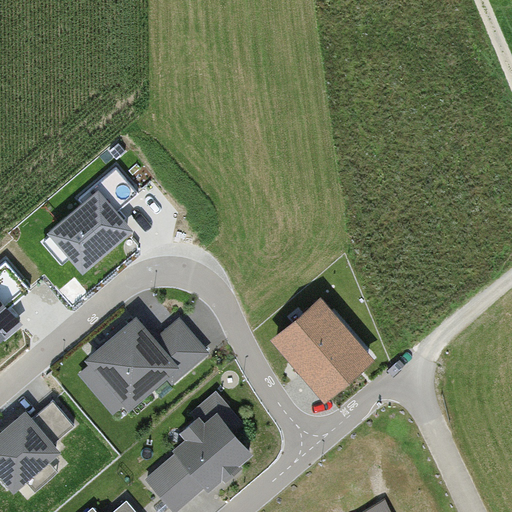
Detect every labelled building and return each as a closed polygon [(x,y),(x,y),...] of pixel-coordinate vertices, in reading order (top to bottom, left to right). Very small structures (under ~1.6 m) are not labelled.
[(371,365),(323,308),(277,347),(326,403),(371,365)] [(154,347),(136,327),(91,367),(94,369),(84,378),(115,414),(122,407),(129,415),(169,380),(174,385),(207,356),(180,325),(154,347)] [(26,419),(0,441),(0,476),(15,494),(58,457),(52,450),(75,430),(54,406),(32,426),(26,419)] [(210,494),(251,459),(218,420),(206,430),(200,424),(184,439),(189,445),(175,457),(177,459),(152,481),(177,510),(204,487),(210,494)] [(390,511),(384,498),(360,511),(390,511)]
